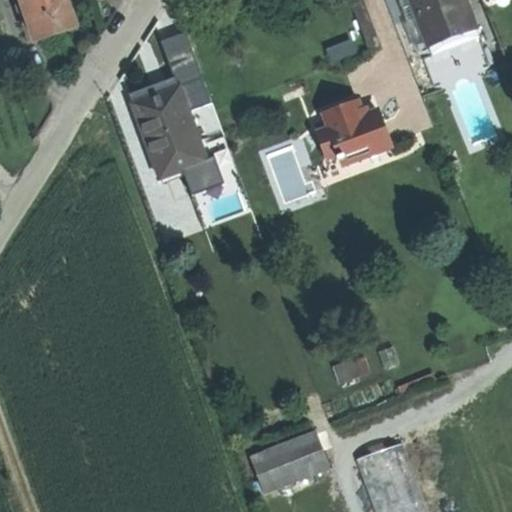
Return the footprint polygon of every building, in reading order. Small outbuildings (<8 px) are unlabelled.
[(65,0),(23,0),(37,41),(56,34),(75,27),(65,0)] [(415,0),(417,3),(420,12),(431,41),(478,23),(469,0),(415,0)] [(417,3),(408,7),(411,16),(420,12),(417,3)] [(478,23),(431,41),(435,52),(482,34),(478,23)] [(183,84),(192,110),(206,105),(197,79),(183,84)] [(173,87),(137,100),(164,173),(209,157),(192,110),(183,84),(173,87)] [(348,110),(327,117),(331,130),(322,133),(331,160),(339,157),(348,154),(351,165),(392,151),(382,115),(365,120),(361,106),(348,110)] [(348,154),(339,157),(343,168),(351,165),(348,154)] [(256,452),(271,492),(337,468),(321,427),(256,452)] [(432,511),(410,441),(361,456),(378,511),(432,511)]
